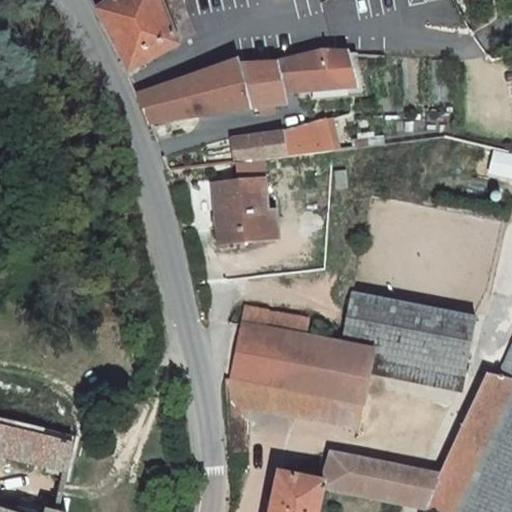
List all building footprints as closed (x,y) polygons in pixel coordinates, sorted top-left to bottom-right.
[(115,0),(98,14),(129,74),(200,39),(188,16),(167,24),(153,0),(115,0)] [(153,0),(167,24),(188,16),(181,3),(190,0),(153,0)] [(239,65),(249,110),(289,108),(291,97),(353,89),(344,54),(318,53),(279,68),(276,68),(239,65)] [(403,102),(448,102),(448,60),(404,59),(403,102)] [(139,100),(149,126),(249,110),(239,65),(142,98),(139,100)] [(235,142),(238,167),(335,153),(334,126),(301,133),(284,138),(235,142)] [(267,212),(264,184),(214,187),(219,243),(280,238),(279,212),(267,212)] [(347,291),(336,346),(463,369),(475,316),(347,291)] [(246,309),(243,329),(302,339),(305,320),(246,309)] [(243,329),(234,376),(225,377),(233,469),(245,472),(248,412),(358,430),(372,370),(458,388),(463,369),(336,346),(302,339),(243,329)] [(511,388),(511,346),(498,376),(511,379),(511,388),(511,389),(511,388)] [(511,388),(511,379),(498,376),(486,374),(441,476),(426,510),(431,511),(511,511),(511,388),(511,389),(511,388)] [(0,426),(0,511),(48,511),(44,510),(43,511),(0,511),(0,456),(67,475),(76,446),(0,426)] [(426,510),(441,476),(331,455),(326,485),(326,487),(425,509),(426,510)] [(320,511),(326,487),(326,485),(279,478),(273,511),(320,511)]
